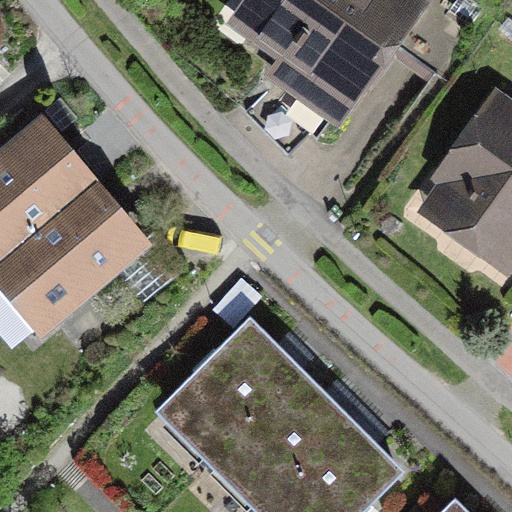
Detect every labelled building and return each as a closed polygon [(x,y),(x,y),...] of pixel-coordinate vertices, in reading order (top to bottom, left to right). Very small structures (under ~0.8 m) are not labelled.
[(447,5),(439,0),(263,0),(232,47),(360,132),(447,5)] [(511,114),(494,102),(412,217),(511,286),(511,114)] [(0,267),(97,188),(44,125),(0,161),(0,267)] [(150,253),(97,188),(0,267),(0,300),(38,346),(150,253)] [(249,325),(166,407),(215,456),(298,374),(249,325)] [(346,422),(298,374),(215,456),(263,504),(346,422)] [(355,511),(396,472),(346,422),(263,504),(270,511),(355,511)]
